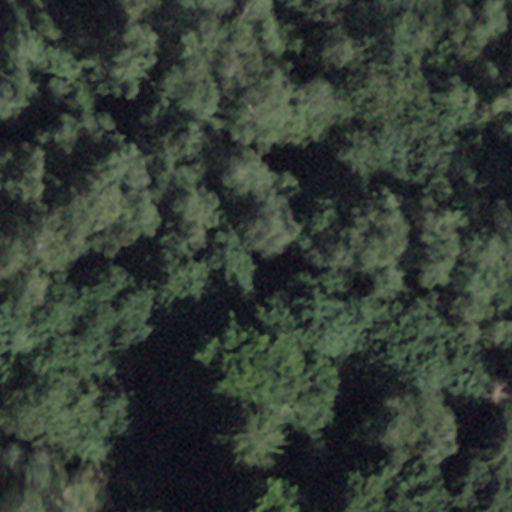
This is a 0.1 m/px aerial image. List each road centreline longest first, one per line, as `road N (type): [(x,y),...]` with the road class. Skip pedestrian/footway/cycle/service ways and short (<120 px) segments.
road 1 (motorway): [(466,511),(72,0)]
road 2 (motorway): [(0,231),(215,511)]
